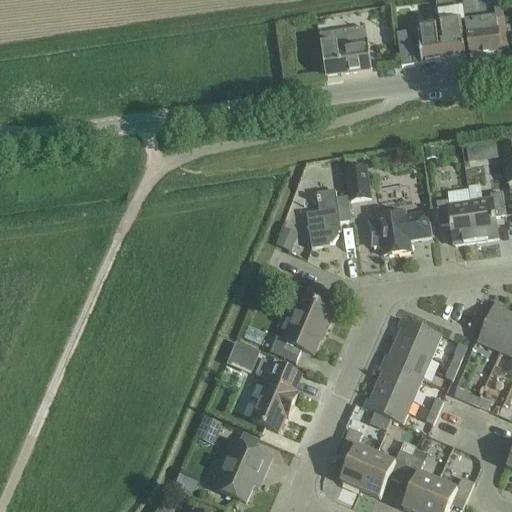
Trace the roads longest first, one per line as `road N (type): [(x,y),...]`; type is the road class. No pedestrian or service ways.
road 1 (residential): [(0,509),(140,193),(157,173),(182,157),(378,110),(421,81)]
road 2 (unclassified): [(421,81),(0,143)]
road 3 (residential): [(293,502),(379,306)]
road 4 (residential): [(379,306),(401,292),(511,276)]
